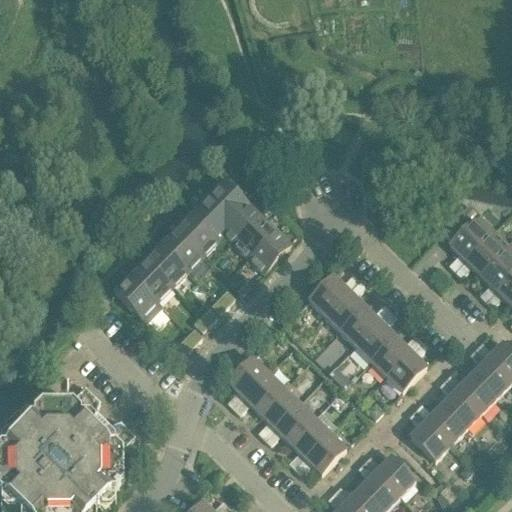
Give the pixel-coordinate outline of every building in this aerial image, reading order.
[(208,203),(207,204),(229,225),(239,215),(237,213),(240,210),(241,212),(245,208),(240,202),(244,198),(232,187),(228,191),(224,187),(208,203)] [(214,241),(219,236),(218,235),(229,225),(207,204),(208,203),(204,200),(193,211),(197,215),(192,220),(214,241)] [(218,235),(219,236),(233,249),(259,222),(245,208),(241,212),(240,210),(237,213),(239,215),(218,235)] [(449,272),(455,277),(490,242),(496,236),(480,220),(470,230),(460,220),(461,216),(447,214),(443,238),(453,248),(449,251),(459,261),(449,272)] [(147,330),(163,314),(158,309),(173,294),(188,278),(203,263),(219,247),(216,244),(214,241),(192,220),(176,236),(161,251),(146,267),(131,282),(115,298),(147,330)] [(265,280),(291,253),(275,237),(259,222),(233,249),(249,265),(265,280)] [(511,243),(508,247),(496,236),(490,242),(455,277),(462,284),(468,277),(462,271),(464,269),(466,267),(481,282),(506,257),(511,251),(511,250),(511,243)] [(494,295),(496,297),(511,281),(511,251),(506,257),(481,282),(494,295)] [(353,294),(359,287),(353,281),(346,287),(353,294)] [(511,281),(496,297),(511,313),(511,312),(511,281)] [(325,322),(349,297),(333,282),(309,307),(325,322)] [(245,287),(237,296),(243,301),(251,293),(245,287)] [(359,287),(353,294),(359,299),(365,293),(359,287)] [(486,308),(493,301),(487,295),(480,302),(486,308)] [(222,300),(231,309),(235,305),(226,296),(222,300)] [(340,337),(365,312),(349,297),(325,322),(340,337)] [(96,316),(105,308),(96,299),(88,308),(96,316)] [(216,306),(226,315),(231,309),(222,300),(219,303),(216,306)] [(493,301),(486,308),(493,314),(499,307),(493,301)] [(220,320),(226,315),(216,306),(211,311),(220,320)] [(384,324),(390,317),(384,311),(377,318),(384,324)] [(365,312),(340,337),(355,352),(380,327),(365,312)] [(204,319),(214,328),(218,323),(209,314),(204,319)] [(390,317),(384,324),(389,330),(396,323),(390,317)] [(199,324),(208,333),(214,328),(204,319),(202,322),(199,324)] [(203,338),(208,333),(199,324),(194,329),(203,338)] [(371,367),(395,342),(380,327),(355,352),(371,367)] [(194,335),(189,340),(198,348),(203,343),(194,335)] [(189,340),(184,345),(193,353),(198,348),(189,340)] [(414,354),(421,347),(414,341),(408,348),(414,354)] [(395,342),(371,367),(386,382),(411,357),(395,342)] [(184,345),(179,350),(188,358),(193,353),(184,345)] [(421,347),(414,354),(420,360),(427,353),(421,347)] [(477,355),(484,362),(490,356),(483,349),(477,355)] [(487,365),(511,390),(511,389),(511,358),(502,349),(487,365)] [(478,368),(484,362),(477,355),(471,361),(478,368)] [(411,357),(386,382),(403,399),(427,374),(411,357)] [(244,404),(269,379),(253,364),(228,389),(244,404)] [(472,380),(497,405),(511,390),(487,365),(472,380)] [(337,386),(343,380),(336,373),(330,379),(337,386)] [(260,420),(284,394),(281,391),(269,379),(244,404),(260,420)] [(446,386),(453,393),(459,387),(452,380),(446,386)] [(482,420),(497,405),(472,380),(457,396),(482,420)] [(287,385),(281,391),(284,394),(290,389),(287,385)] [(447,399),(453,393),(446,386),(440,392),(447,399)] [(292,391),(290,389),(284,394),(287,397),(292,391)] [(103,434),(94,426),(101,408),(86,393),(73,405),(42,406),(34,414),(34,419),(6,448),(1,448),(0,448),(0,494),(1,495),(6,495),(22,511),(93,511),(111,494),(116,494),(124,486),(124,455),(136,443),(121,428),(103,434)] [(284,394),(260,420),(275,435),(300,410),(287,397),(284,394)] [(441,411),(466,436),(482,420),(457,396),(441,411)] [(234,415),(241,408),(235,402),(228,408),(234,415)] [(376,407),(367,416),(376,424),(384,416),(376,407)] [(241,408),(234,415),(241,421),(247,414),(241,408)] [(291,450),(315,425),(312,421),(300,410),(275,435),(291,450)] [(416,417),(423,423),(429,417),(422,411),(416,417)] [(464,439),(466,436),(441,411),(426,427),(451,451),(464,439)] [(417,429),(423,423),(416,417),(410,423),(417,429)] [(315,425),(291,450),(306,465),(331,440),(315,425)] [(436,467),(451,451),(426,427),(410,443),(436,467)] [(259,439),(265,445),(272,438),(266,432),(259,439)] [(265,445),(271,451),(278,444),(272,438),(265,445)] [(331,440),(306,465),(322,481),(347,456),(331,440)] [(296,475),(303,468),(297,463),(290,469),(296,475)] [(365,469),(372,475),(378,469),(371,463),(365,469)] [(375,479),(400,503),(416,487),(391,463),(375,479)] [(303,468),(296,475),(302,481),(308,474),(303,468)] [(366,482),(372,475),(365,469),(359,475),(366,482)] [(466,469),(459,476),(466,484),(473,476),(466,469)] [(360,494),(378,511),(391,511),(400,503),(375,479),(360,494)] [(335,500),(342,506),(348,500),(341,494),(335,500)] [(347,511),(378,511),(360,494),(345,510),(347,511)] [(335,511),(342,506),(335,500),(329,506),(335,511)]
